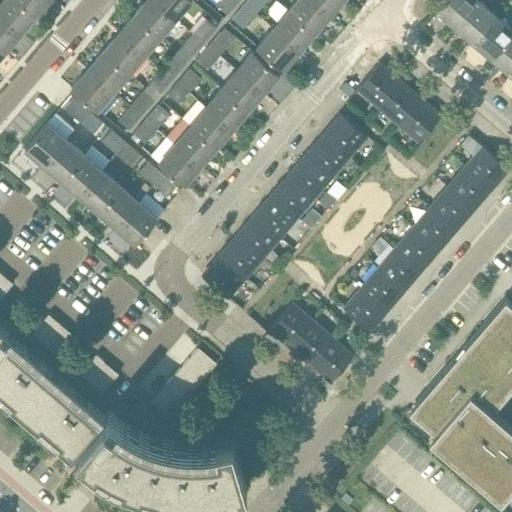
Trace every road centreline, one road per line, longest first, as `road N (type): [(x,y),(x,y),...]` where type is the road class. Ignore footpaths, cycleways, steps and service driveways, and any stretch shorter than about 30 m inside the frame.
road 1 (residential): [(337,424),(159,271),(374,21)]
road 2 (residential): [(337,424),(511,220)]
road 3 (residential): [(511,139),(374,21)]
road 4 (residential): [(0,114),(98,0)]
